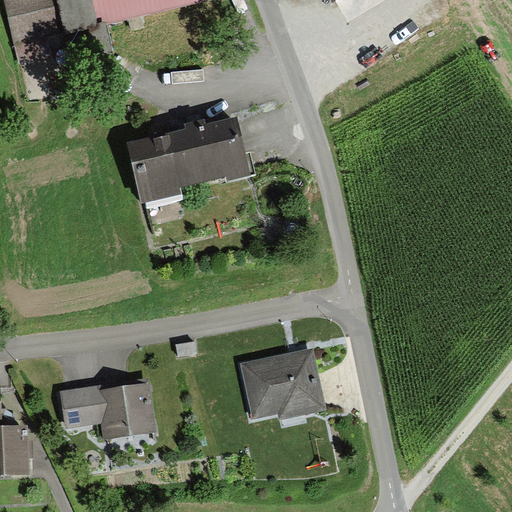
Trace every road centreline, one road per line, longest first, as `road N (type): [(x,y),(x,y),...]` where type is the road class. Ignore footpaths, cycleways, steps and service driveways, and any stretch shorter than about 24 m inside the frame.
road 1 (residential): [(356,293),(222,319),(0,345)]
road 2 (residential): [(356,293),(330,182),(257,0)]
road 3 (residential): [(391,511),(356,293)]
road 4 (track): [(392,500),(511,360)]
